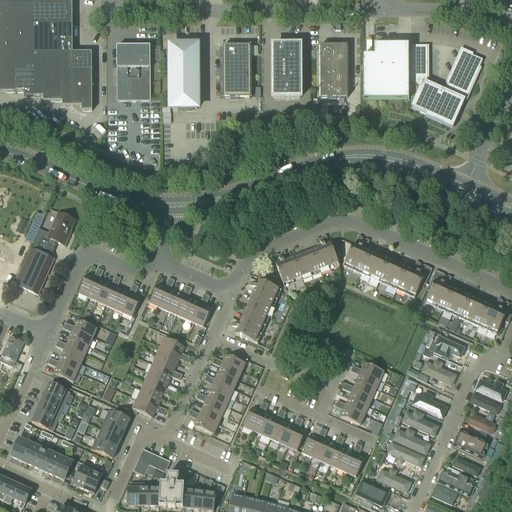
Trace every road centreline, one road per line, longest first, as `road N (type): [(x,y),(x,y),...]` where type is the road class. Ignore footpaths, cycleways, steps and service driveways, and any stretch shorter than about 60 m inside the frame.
road 1 (residential): [(511,292),(342,224),(249,255),(225,284)]
road 2 (unclassified): [(384,10),(111,10),(111,0)]
road 3 (residential): [(410,511),(477,361),(500,369),(511,344)]
road 4 (unknown): [(80,10),(80,27),(93,44),(92,118),(0,98)]
road 5 (tertiary): [(347,156),(217,202),(164,206)]
road 6 (tertiary): [(164,206),(102,193),(0,152)]
road 7 (residential): [(46,332),(81,260),(91,256),(134,272),(162,264)]
road 8 (residential): [(333,388),(212,338)]
road 9 (unclassified): [(511,31),(445,10),(384,10)]
road 10 (tertiary): [(468,184),(402,158),(347,156)]
road 11 (tertiary): [(347,156),(462,197)]
